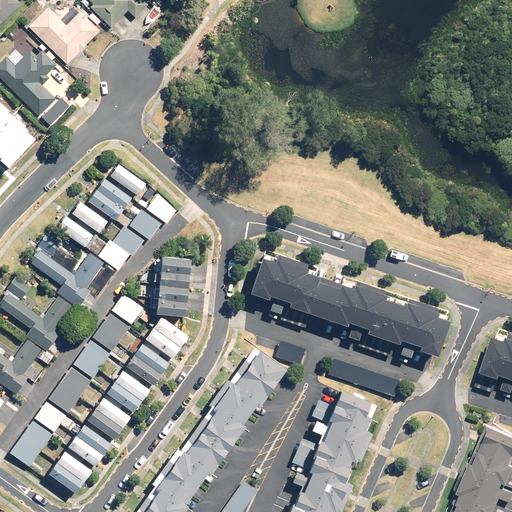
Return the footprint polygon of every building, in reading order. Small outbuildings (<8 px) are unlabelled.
[(0,0),(0,23),(20,3),(17,0),(0,0)] [(89,0),(93,4),(91,7),(111,27),(128,10),(135,17),(148,4),(143,0),(89,0)] [(67,63),(100,30),(80,11),(79,12),(73,6),(60,19),(48,6),(28,26),(67,63)] [(5,56),(0,61),(0,77),(39,115),(55,98),(42,85),(49,78),(46,74),(56,64),(41,50),(40,52),(36,47),(32,51),(30,49),(14,65),(5,56)] [(0,131),(14,117),(0,103),(0,131)] [(29,130),(14,117),(0,131),(0,158),(0,160),(9,169),(36,140),(27,132),(29,130)] [(117,163),(109,175),(136,194),(145,182),(117,163)] [(104,177),(96,188),(123,208),(131,197),(104,177)] [(115,220),(123,208),(96,188),(87,200),(115,220)] [(158,193),(147,208),(166,223),(175,210),(158,193)] [(107,220),(79,201),(71,213),(98,232),(107,220)] [(161,223),(141,209),(129,225),(149,239),(161,223)] [(92,234),(65,215),(57,226),(84,245),(92,234)] [(143,239),(124,225),(112,241),(110,239),(98,256),(118,270),(130,254),(132,255),(143,239)] [(86,287),(104,263),(90,253),(74,275),(51,258),(61,243),(47,233),(38,245),(39,246),(30,260),(32,261),(31,263),(61,285),(56,292),(78,307),(90,290),(86,287)] [(275,260),(262,256),(249,292),(272,300),(269,310),(280,314),(283,304),(351,327),(347,336),(358,340),(361,330),(402,344),(399,353),(410,357),(413,348),(436,355),(449,319),(436,315),(438,307),(407,297),(405,304),(384,297),(387,290),(356,279),(353,287),(306,271),(308,264),(277,254),(275,260)] [(185,300),(187,286),(188,272),(189,258),(161,255),(160,269),(158,284),(157,298),(156,312),(184,315),(185,300)] [(55,330),(72,306),(58,296),(43,318),(19,301),(30,286),(15,276),(6,288),(8,289),(0,299),(0,303),(1,304),(0,304),(0,306),(30,328),(25,335),(43,348),(37,356),(48,364),(54,355),(46,350),(59,333),(55,330)] [(123,293),(111,309),(131,324),(143,307),(123,293)] [(109,312),(92,336),(112,351),(129,327),(109,312)] [(188,335),(161,316),(145,339),(172,358),(188,335)] [(509,340),(495,335),(483,371),(507,379),(503,389),(511,391),(511,333),(509,340)] [(37,356),(42,349),(28,339),(12,361),(0,352),(0,382),(15,393),(28,376),(24,373),(37,356)] [(89,339),(72,363),(93,377),(110,354),(89,339)] [(305,349),(279,340),(274,356),(301,364),(305,349)] [(168,361),(142,342),(125,366),(152,384),(168,361)] [(182,511),(187,505),(185,503),(206,474),(208,476),(244,425),(242,423),(255,405),(257,407),(285,368),(259,349),(258,350),(253,347),(229,380),(227,379),(208,405),(210,406),(179,450),(177,448),(152,483),(154,485),(134,511),(182,511)] [(399,379),(333,358),(327,376),(393,397),(399,379)] [(71,366),(48,398),(68,412),(91,381),(71,366)] [(149,389),(122,369),(106,392),(133,412),(149,389)] [(370,401),(340,388),(325,424),(316,420),(312,430),(321,434),(311,457),(313,457),(305,475),(296,471),(292,481),(301,485),(294,502),(292,502),(287,511),(330,511),(331,511),(334,511),(340,511),(353,483),(344,479),(349,467),(348,466),(351,460),(354,461),(355,460),(359,461),(372,432),(364,429),(369,416),(365,414),(370,401)] [(130,415),(103,396),(86,419),(114,439),(130,415)] [(46,401),(34,417),(54,431),(66,415),(46,401)] [(52,434),(32,420),(9,452),(29,466),(52,434)] [(111,442),(83,423),(67,446),(94,466),(111,442)] [(494,511),(511,473),(511,434),(488,425),(451,511),(494,511)] [(91,469),(64,450),(48,473),(75,492),(91,469)] [(241,511),(257,489),(243,479),(220,511),(241,511)]
